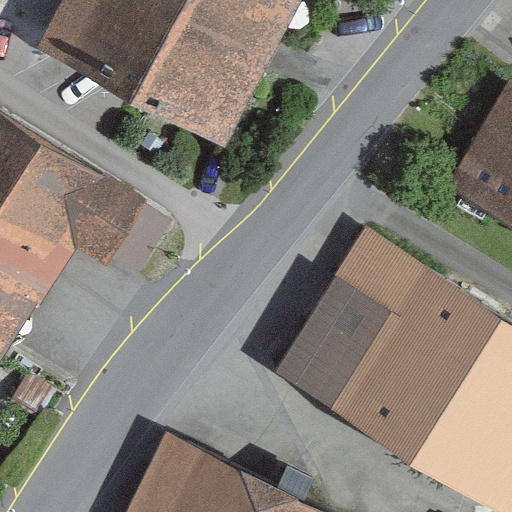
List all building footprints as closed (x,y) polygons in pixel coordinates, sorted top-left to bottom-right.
[(166,0),(207,0),(275,35),(292,0),(52,0),(30,43),(121,90),(166,0)] [(207,0),(166,0),(121,90),(220,141),(275,35),(207,0)] [(511,86),(501,80),(449,182),(511,213),(511,86)] [(0,357),(72,240),(112,265),(142,216),(0,128),(0,357)] [(511,308),(359,217),(272,362),(511,504),(511,308)] [(331,511),(150,432),(114,511),(331,511)]
